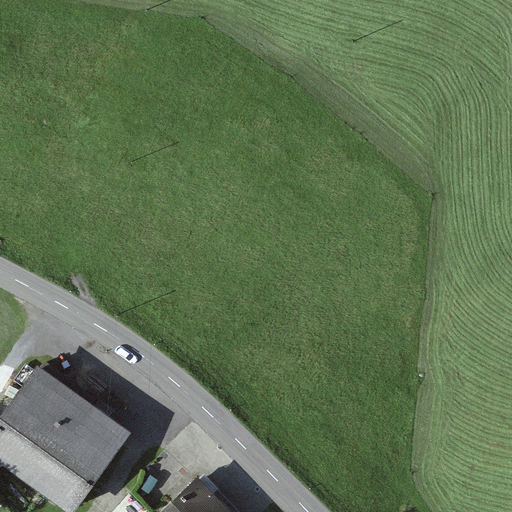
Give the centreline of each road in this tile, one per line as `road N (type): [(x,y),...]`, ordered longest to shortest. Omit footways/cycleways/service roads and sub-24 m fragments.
road 1 (tertiary): [(0,273),(129,345),(308,511)]
road 2 (unknown): [(109,511),(182,389)]
